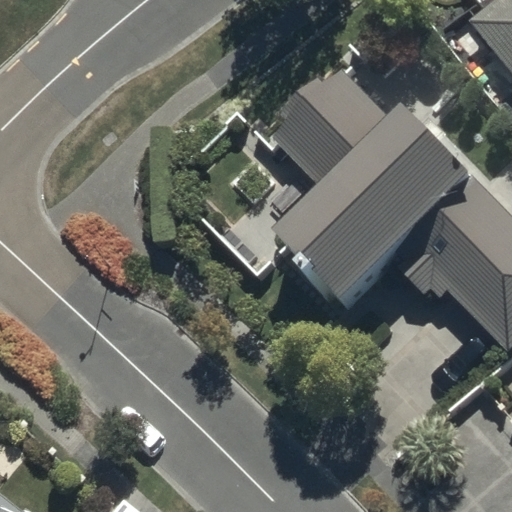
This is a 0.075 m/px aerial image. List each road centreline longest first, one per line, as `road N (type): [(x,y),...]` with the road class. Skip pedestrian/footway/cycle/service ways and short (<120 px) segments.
road 1 (residential): [(0,241),(284,511)]
road 2 (residential): [(147,0),(0,131)]
